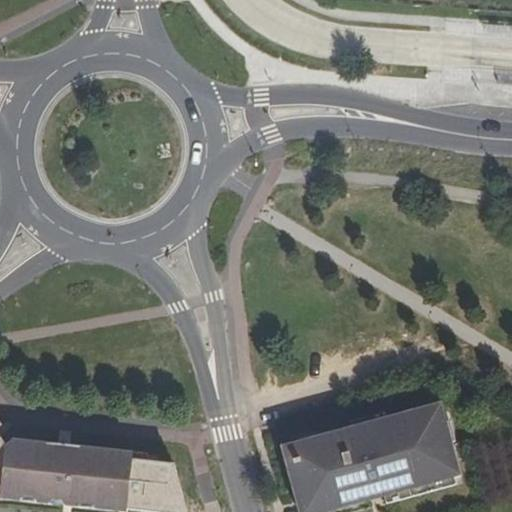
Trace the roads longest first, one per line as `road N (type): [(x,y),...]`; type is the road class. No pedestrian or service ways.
road 1 (tertiary): [(220,406),(214,297),(187,208)]
road 2 (secondary): [(387,119),(357,102),(311,95),(192,102)]
road 3 (secondary): [(202,178),(270,135),(387,119)]
road 4 (tertiary): [(121,246),(177,305),(220,406)]
road 5 (secondary): [(511,137),(387,119)]
